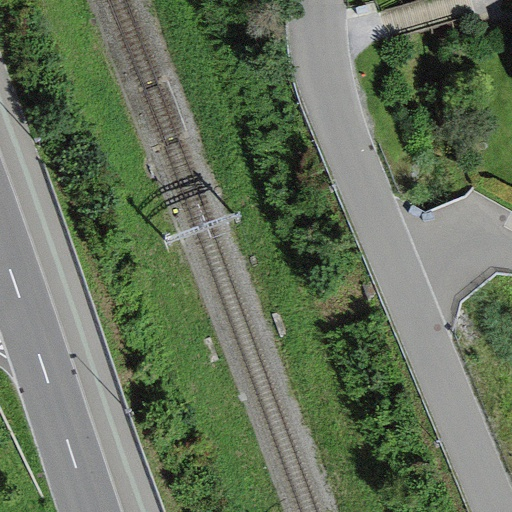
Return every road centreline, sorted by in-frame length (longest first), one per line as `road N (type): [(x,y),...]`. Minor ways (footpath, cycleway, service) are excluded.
road 1 (residential): [(495,511),(316,45),(319,0)]
road 2 (residential): [(86,511),(0,256)]
